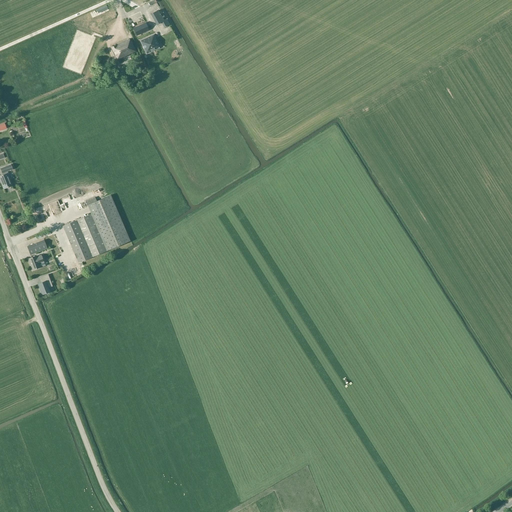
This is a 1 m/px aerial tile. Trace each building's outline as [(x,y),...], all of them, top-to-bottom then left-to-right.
[(164,21),(158,10),(151,14),(157,25),(164,21)] [(133,28),(137,36),(149,30),(145,23),(133,28)] [(154,49),(155,50),(159,48),(157,44),(158,44),(154,35),(140,41),(146,54),(151,52),(151,51),(152,50),(152,49),(154,49)] [(117,61),(136,52),(132,42),(131,42),(129,39),(111,48),(117,61)] [(120,69),(118,70),(121,77),(130,73),(128,68),(121,70),(120,69)] [(7,171),(13,169),(11,164),(1,168),(3,175),(0,175),(0,178),(4,188),(12,185),(10,180),(11,179),(7,171)] [(131,241),(112,195),(98,201),(96,197),(86,201),(91,214),(106,251),(131,241)] [(15,208),(11,211),(14,217),(19,215),(15,208)] [(91,214),(79,219),(94,256),(106,251),(91,214)] [(79,219),(63,226),(78,263),(94,256),(79,219)] [(30,255),(47,248),(44,240),(27,247),(30,255)] [(36,255),(27,259),(30,266),(32,271),(41,267),(40,264),(44,262),(41,255),(37,256),(36,255)] [(51,284),(47,275),(39,278),(41,283),(38,284),(41,291),(40,291),(42,295),(50,292),(47,286),(51,284)]
